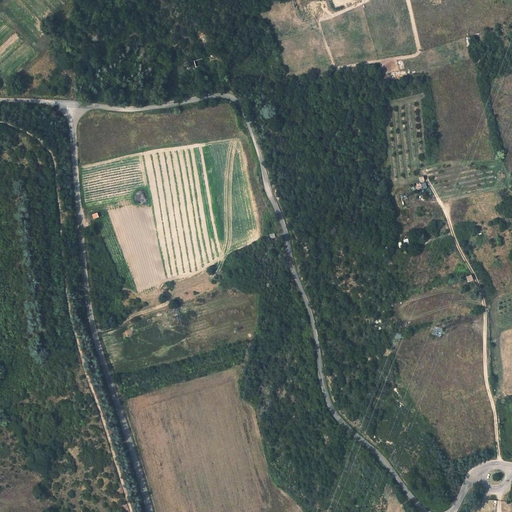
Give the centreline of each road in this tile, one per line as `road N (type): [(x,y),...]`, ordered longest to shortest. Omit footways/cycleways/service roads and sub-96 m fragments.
road 1 (unclassified): [(426,511),(329,408),(281,221),(229,95),(135,110),(77,106)]
road 2 (unclassified): [(77,106),(72,132),(88,305),(149,511)]
road 3 (track): [(500,464),(481,293),(427,180)]
road 4 (track): [(223,256),(208,278),(175,289),(169,302),(93,332)]
